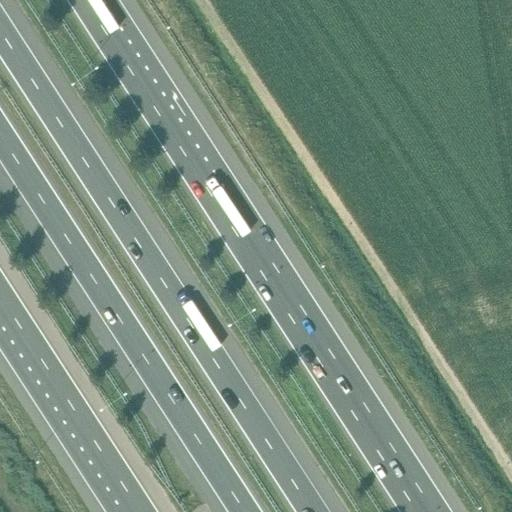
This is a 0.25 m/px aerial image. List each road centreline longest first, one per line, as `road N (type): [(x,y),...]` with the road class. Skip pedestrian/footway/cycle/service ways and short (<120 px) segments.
road 1 (motorway): [(426,511),(93,0)]
road 2 (motorway): [(312,511),(0,30)]
road 3 (motorway): [(0,135),(243,511)]
road 4 (motorway): [(0,305),(136,511)]
